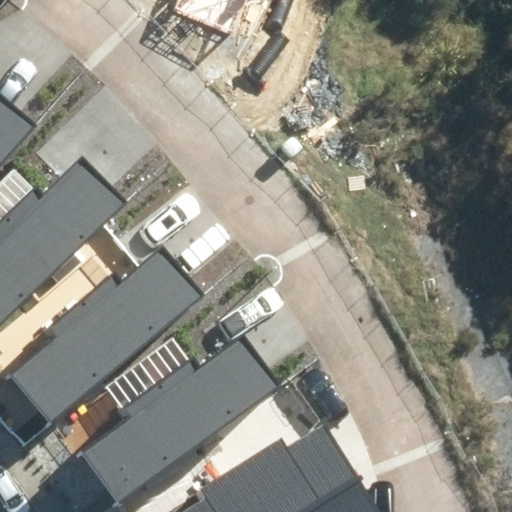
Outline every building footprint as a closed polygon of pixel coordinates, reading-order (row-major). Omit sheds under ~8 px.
[(0,167),(34,131),(0,99),(0,167)] [(0,316),(118,207),(79,165),(41,200),(33,191),(0,221),(0,316)] [(198,297),(161,253),(121,286),(114,278),(56,327),(64,336),(18,375),(55,418),(198,297)] [(271,387),(236,341),(195,371),(188,362),(127,407),(134,416),(85,452),(119,498),(271,387)] [(180,511),(379,511),(326,427),(289,450),(283,439),(194,495),(198,501),(180,511)]
